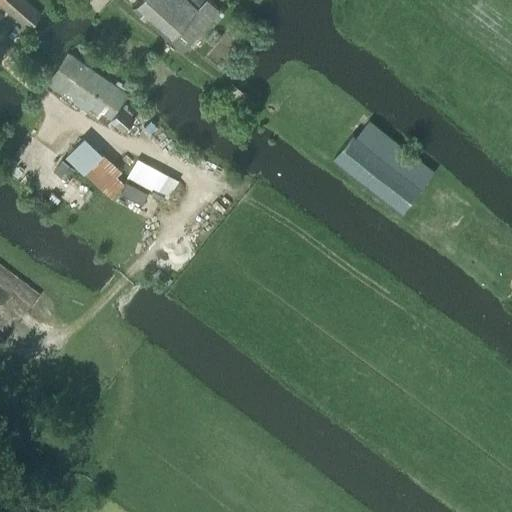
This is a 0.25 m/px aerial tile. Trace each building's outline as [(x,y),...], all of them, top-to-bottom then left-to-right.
[(0,0),(0,4),(5,9),(5,8),(27,27),(39,11),(26,0),(0,0)] [(136,0),(131,6),(181,50),(218,8),(209,0),(136,0)] [(66,51),(45,81),(106,123),(127,93),(66,51)] [(120,106),(109,119),(122,131),(133,117),(120,106)] [(435,169),(368,118),(355,135),(352,133),(333,157),(402,211),(435,169)]
